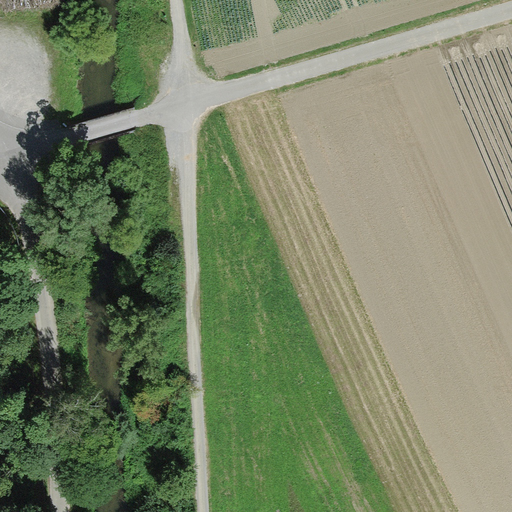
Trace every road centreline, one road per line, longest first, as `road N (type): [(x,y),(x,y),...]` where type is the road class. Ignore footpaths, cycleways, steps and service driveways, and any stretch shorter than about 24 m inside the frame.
road 1 (unclassified): [(511,9),(5,149)]
road 2 (track): [(207,511),(175,0)]
road 3 (track): [(5,149),(53,274),(68,511)]
